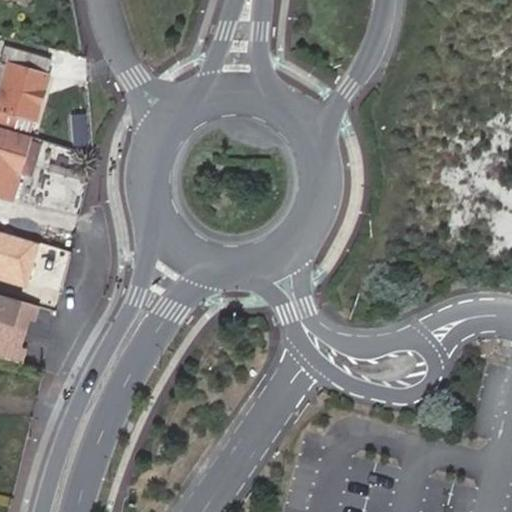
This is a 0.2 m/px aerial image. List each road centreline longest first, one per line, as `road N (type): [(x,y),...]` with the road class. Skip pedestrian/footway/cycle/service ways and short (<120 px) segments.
road 1 (secondary): [(151,210),(137,294),(91,377),(44,511)]
road 2 (secondary): [(77,511),(124,387),(170,310),(198,284),(241,270)]
road 3 (motorway): [(321,157),(334,112),(377,40),(385,0)]
road 4 (secondary): [(241,270),(279,259),(312,226),(321,204),(321,157)]
road 5 (residential): [(105,0),(134,77),(173,118)]
